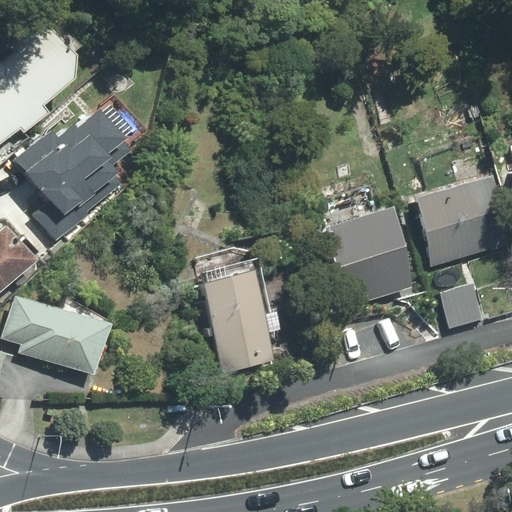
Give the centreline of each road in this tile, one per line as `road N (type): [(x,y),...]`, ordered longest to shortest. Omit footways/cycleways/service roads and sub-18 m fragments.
road 1 (secondary): [(80,478),(203,464),(511,397)]
road 2 (secondary): [(511,446),(262,511)]
